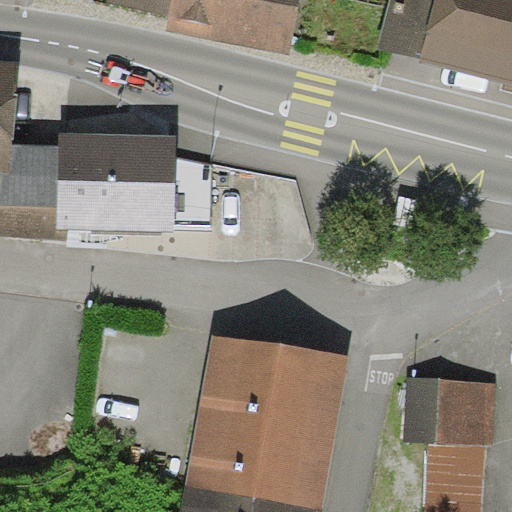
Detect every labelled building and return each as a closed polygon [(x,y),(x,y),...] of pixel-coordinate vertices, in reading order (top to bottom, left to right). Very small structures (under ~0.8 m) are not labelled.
[(290,59),(303,0),(92,0),(91,4),(169,20),(167,32),(290,59)] [(511,0),(393,0),(379,56),(422,67),(511,89),(511,0)] [(0,207),(2,208),(4,179),(13,180),(15,149),(21,69),(0,67),(0,207)] [(61,151),(57,236),(67,236),(175,238),(176,229),(212,230),(213,167),(176,158),(176,143),(101,141),(62,140),(61,151)] [(57,236),(61,151),(15,149),(13,180),(4,179),(2,208),(0,207),(0,236),(67,240),(67,236),(57,236)] [(321,511),(349,363),(214,338),(181,511),(321,511)] [(410,382),(407,443),(429,444),(486,446),(492,447),(496,388),(410,382)] [(482,511),(486,446),(429,444),(426,511),(482,511)]
